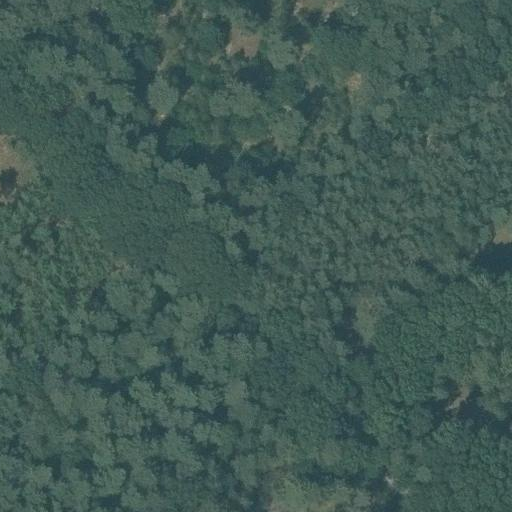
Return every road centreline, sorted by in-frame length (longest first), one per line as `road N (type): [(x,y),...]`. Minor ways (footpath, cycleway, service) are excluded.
road 1 (track): [(318,398),(424,511)]
road 2 (track): [(112,0),(0,87)]
